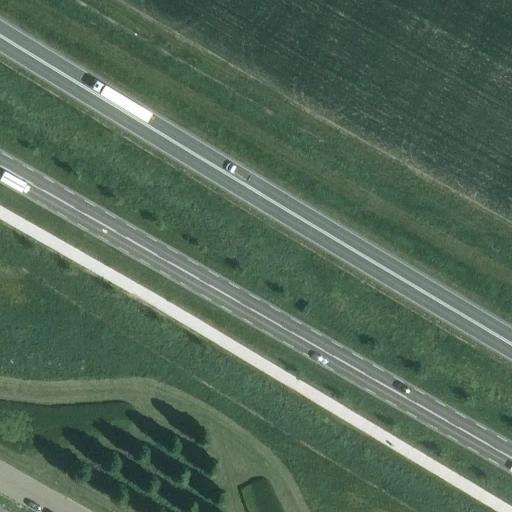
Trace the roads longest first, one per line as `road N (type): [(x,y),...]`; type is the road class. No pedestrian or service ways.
road 1 (trunk): [(511,343),(0,34)]
road 2 (secondary): [(511,458),(0,166)]
